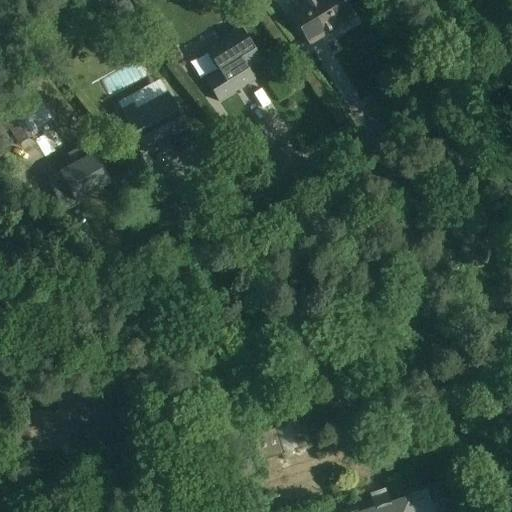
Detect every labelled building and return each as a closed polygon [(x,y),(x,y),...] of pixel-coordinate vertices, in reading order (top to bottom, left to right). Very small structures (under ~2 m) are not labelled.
[(308,47),(352,20),(340,0),(307,0),(287,12),(308,47)] [(257,80),(243,59),(255,50),(237,24),(203,47),(219,70),(202,82),(218,106),(257,80)] [(117,104),(143,151),(188,126),(162,79),(117,104)] [(43,161),(66,149),(45,109),(21,121),(43,161)] [(66,201),(111,174),(92,143),(47,169),(66,201)] [(31,451),(65,451),(65,412),(31,412),(31,451)] [(454,511),(444,478),(334,511),(454,511)]
